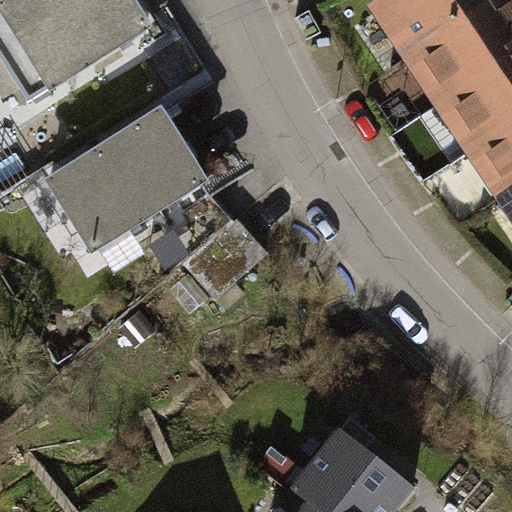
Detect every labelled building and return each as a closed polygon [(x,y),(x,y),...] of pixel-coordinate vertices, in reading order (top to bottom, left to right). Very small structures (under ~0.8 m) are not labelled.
[(130,0),(1,0),(0,1),(0,81),(21,114),(151,32),(130,0)] [(511,0),(371,0),(365,4),(511,223),(511,0)] [(158,102),(28,184),(85,274),(215,192),(158,102)] [(224,296),(276,245),(247,216),(196,267),(224,296)] [(309,506),(303,511),(394,511),(411,492),(356,447),(339,433),(291,492),(309,506)]
